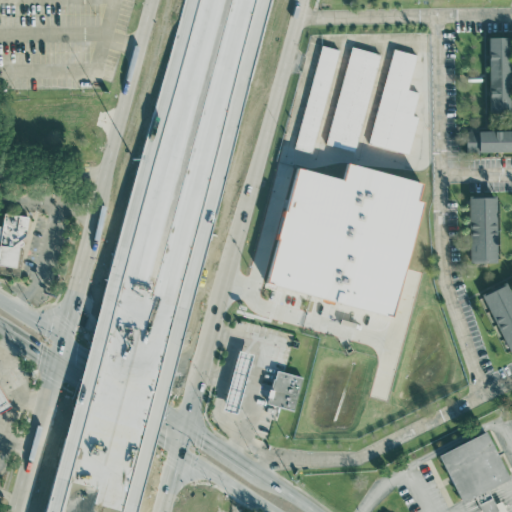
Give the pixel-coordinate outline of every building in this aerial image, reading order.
[(489,37),(490,113),(511,113),(511,36),(489,37)] [(313,151),(338,48),(321,44),(295,147),(313,151)] [(355,151),(380,53),(351,46),(326,143),(355,151)] [(370,143),(409,152),(418,116),(413,115),(419,91),(408,88),(416,53),(392,48),(370,143)] [(511,130),(466,131),(467,148),(479,148),(479,152),(511,151),(511,130)] [(396,316),(423,202),(419,201),(423,181),(348,164),(345,179),(296,167),(269,286),(396,316)] [(497,197),(469,198),(470,261),(498,261),(497,197)] [(0,265),(20,268),(26,215),(3,213),(2,225),(0,225),(0,265)] [(511,353),(511,290),(508,283),(483,295),(511,354),(511,353)] [(237,413),(224,410),(240,350),(252,354),(237,413)] [(292,411),(267,403),(276,369),(302,376),(292,411)] [(0,386),(11,405),(0,411),(0,386)] [(463,501),(440,456),(487,432),(510,478),(488,489),(463,501)] [(495,503),(500,500),(507,511),(481,511),(474,496),(488,489),(495,503)]
